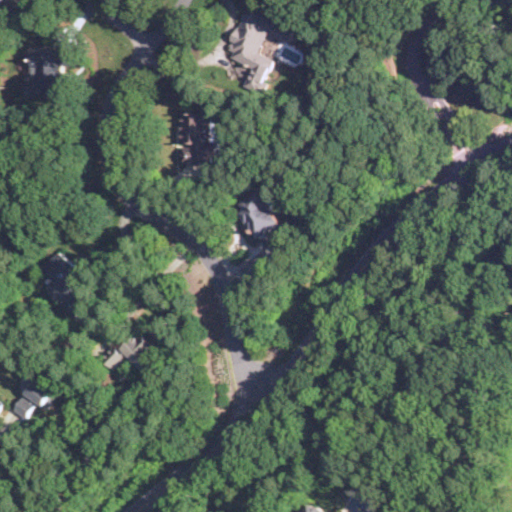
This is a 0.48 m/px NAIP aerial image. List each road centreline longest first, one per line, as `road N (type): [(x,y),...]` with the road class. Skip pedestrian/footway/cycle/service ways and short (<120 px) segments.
road 1 (primary): [(132,511),(214,448),(297,358),(387,236),(511,140)]
road 2 (residential): [(183,0),(119,86),(109,109),(109,145),(126,191),(201,244),(215,267),(239,364),(260,394)]
road 3 (residential): [(481,160),(412,56),(425,24),(458,0)]
